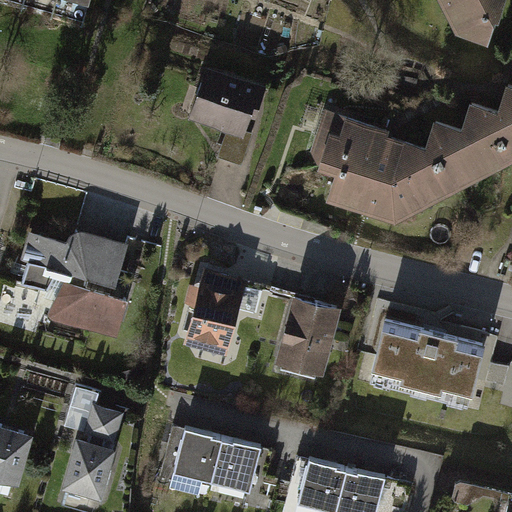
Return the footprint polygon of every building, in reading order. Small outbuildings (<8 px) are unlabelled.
[(41,0),(85,12),(88,0),(41,0)] [(452,0),(465,3),(459,28),(487,36),(494,12),(498,12),(501,0),(452,0)] [(260,91),(203,73),(188,118),(245,136),(260,91)] [(435,120),(431,133),(465,142),(460,160),(470,163),(488,168),(511,156),(511,84),(508,83),(501,110),(471,102),(464,128),(435,120)] [(389,127),(327,109),(315,150),(322,163),(339,168),(330,196),(396,216),(464,181),(470,163),(460,160),(465,142),(431,133),(427,147),(386,135),(389,127)] [(65,244),(28,232),(20,261),(58,275),(47,318),(117,338),(128,301),(113,296),(127,245),(80,233),(65,244)] [(244,288),(202,276),(182,346),(224,358),(244,288)] [(339,304),(294,293),(278,359),(324,370),(339,304)] [(483,342),(388,318),(374,370),(469,395),(483,342)] [(88,440),(78,437),(65,483),(100,493),(114,447),(104,444),(107,437),(114,439),(122,410),(93,401),(85,431),(90,433),(88,440)] [(31,432),(0,423),(0,472),(18,478),(31,432)] [(223,434),(186,425),(175,470),(213,479),(223,434)] [(262,443),(223,434),(213,479),(251,487),(262,443)] [(336,511),(348,466),(309,457),(296,511),(336,511)] [(376,511),(386,475),(348,466),(336,511),(376,511)] [(390,499),(396,473),(387,470),(381,497),(390,499)]
